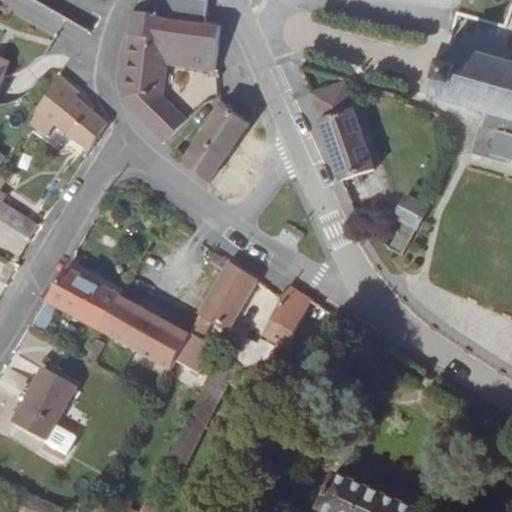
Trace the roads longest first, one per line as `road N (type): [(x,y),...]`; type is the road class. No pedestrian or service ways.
road 1 (residential): [(125,128),(0,344)]
road 2 (tertiary): [(367,281),(390,314),(511,399)]
road 3 (tertiary): [(234,0),(300,152)]
road 4 (residential): [(233,228),(331,286),(367,281)]
road 5 (residential): [(233,228),(125,128)]
road 6 (tertiary): [(300,152),(333,232),(367,281)]
road 7 (residential): [(125,128),(105,94),(110,22),(124,0)]
